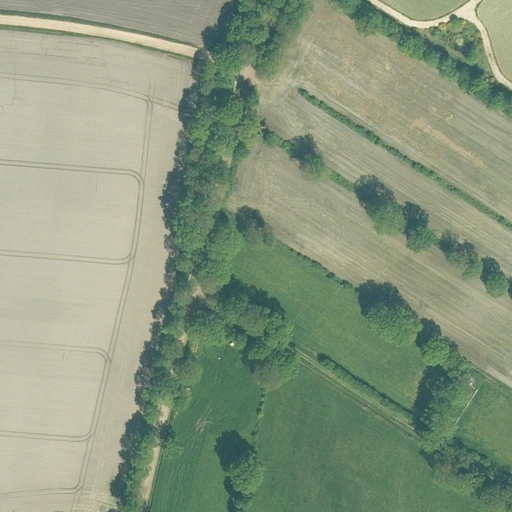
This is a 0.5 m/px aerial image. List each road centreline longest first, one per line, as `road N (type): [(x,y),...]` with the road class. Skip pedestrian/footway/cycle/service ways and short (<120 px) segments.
road 1 (track): [(511,490),(269,335),(190,295)]
road 2 (track): [(247,72),(179,44),(0,19)]
road 3 (track): [(190,295),(247,72)]
road 4 (track): [(138,511),(190,295)]
